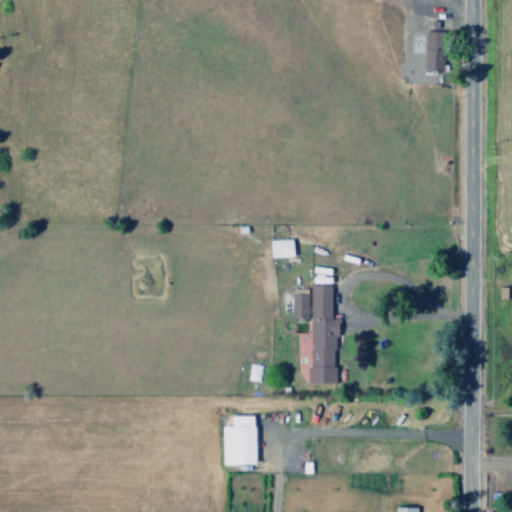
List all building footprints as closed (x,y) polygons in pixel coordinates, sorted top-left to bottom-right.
[(425,31),(424,71),(445,71),(445,31),(425,31)] [(294,239),(270,240),(271,258),(294,257),(294,239)] [(334,384),(335,336),(339,336),(339,319),(332,319),(332,286),(310,286),(308,384),(334,384)] [(291,319),(307,319),(307,289),(290,289),(291,319)] [(256,416),(232,416),(233,426),(222,427),(222,465),(257,464),(256,416)]
